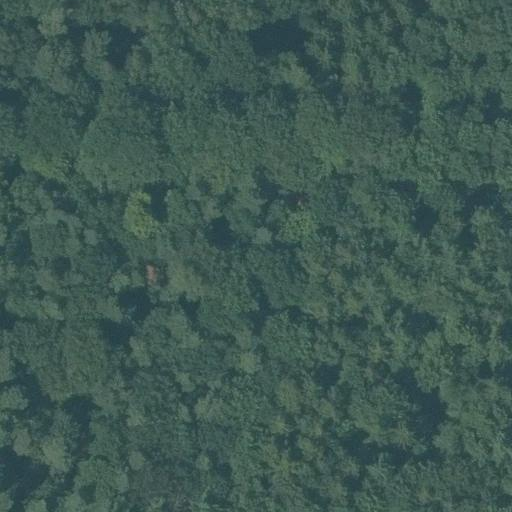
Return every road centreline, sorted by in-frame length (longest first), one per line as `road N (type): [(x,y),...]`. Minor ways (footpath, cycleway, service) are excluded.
road 1 (track): [(399,112),(0,123)]
road 2 (track): [(387,142),(245,511)]
road 3 (track): [(387,142),(447,370),(462,511)]
road 4 (track): [(420,0),(387,142)]
